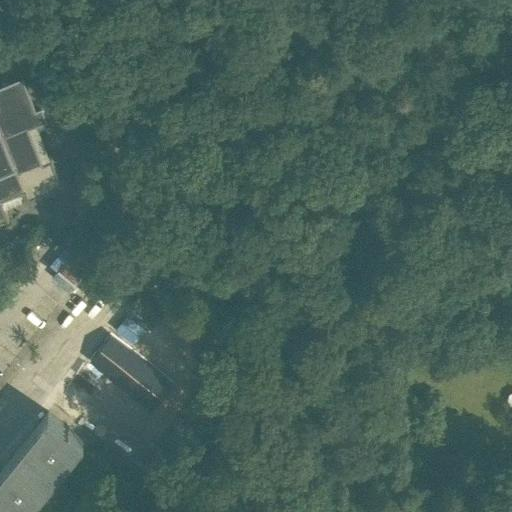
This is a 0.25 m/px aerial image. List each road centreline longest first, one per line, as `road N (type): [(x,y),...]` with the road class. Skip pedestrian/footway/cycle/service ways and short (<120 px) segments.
road 1 (residential): [(109,301),(132,270),(141,234),(72,0)]
road 2 (residential): [(0,441),(109,301)]
road 3 (residential): [(109,301),(54,258),(0,325)]
